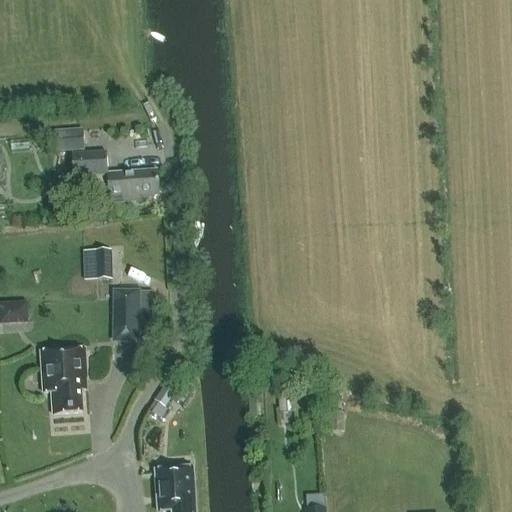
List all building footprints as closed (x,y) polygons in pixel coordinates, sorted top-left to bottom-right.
[(85,152),(83,130),(55,132),(56,154),(85,152)] [(138,198),(159,197),(158,172),(108,176),(106,154),(72,157),(74,179),(95,178),(96,194),(109,193),(109,204),(138,202),(138,198)] [(112,281),(111,251),(94,252),(95,281),(112,281)] [(141,344),(141,327),(141,294),(117,294),(116,344),(141,344)] [(85,417),(83,393),(88,393),(87,382),(89,382),(87,352),(42,355),(45,397),(53,396),(54,419),(85,417)] [(155,402),(165,409),(174,395),(164,388),(155,402)] [(294,414),(293,397),(278,398),(279,415),(294,414)] [(343,433),(342,413),(329,414),(330,433),(343,433)] [(196,511),(194,469),(156,472),(158,511),(196,511)]
